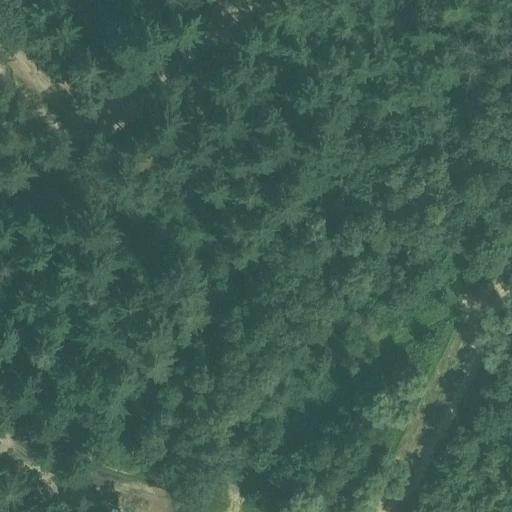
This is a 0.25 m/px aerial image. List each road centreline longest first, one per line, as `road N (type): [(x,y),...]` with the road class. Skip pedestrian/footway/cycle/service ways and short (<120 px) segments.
road 1 (track): [(219,511),(245,472),(444,289),(468,287),(511,261)]
road 2 (track): [(0,201),(133,94),(220,0)]
road 3 (track): [(0,413),(51,468),(270,511)]
road 4 (track): [(367,511),(456,376),(473,314),(468,287)]
road 5 (track): [(71,139),(0,36)]
